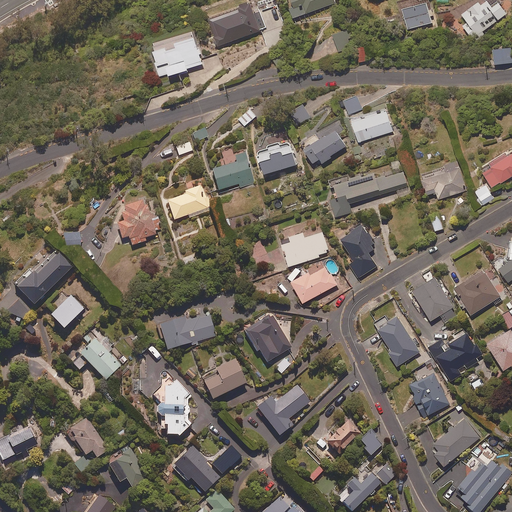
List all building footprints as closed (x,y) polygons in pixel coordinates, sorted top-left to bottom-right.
[(271,14),(256,20),(248,0),(247,0),(236,4),(238,8),(208,19),(218,46),(260,31),(275,25),(271,14)] [(335,3),(334,0),(291,0),(293,6),(289,8),(293,17),(335,3)] [(507,13),(498,1),(492,6),(487,0),(486,0),(481,5),(478,1),(461,14),(468,22),(462,27),(473,40),(507,13)] [(432,22),(430,15),(434,14),(432,7),(428,8),(426,2),(403,8),(408,28),(432,22)] [(354,47),(349,29),(333,33),(338,51),(354,47)] [(158,77),(160,76),(202,65),(193,32),(153,43),(154,49),(152,50),(156,62),(155,62),(158,77)] [(367,60),(364,45),(357,46),(359,62),(367,60)] [(511,59),(511,46),(493,47),(494,64),(511,62),(511,59)] [(362,109),(356,95),(343,100),(349,114),(362,109)] [(311,118),(303,104),(289,111),(297,125),(311,118)] [(393,131),(385,107),(351,118),(358,142),(393,131)] [(256,116),(250,108),(238,118),(244,126),(256,116)] [(343,130),(336,119),(320,129),(321,131),(301,144),(313,163),(319,159),(322,163),(331,157),(330,155),(346,145),(338,133),(343,130)] [(207,137),(204,128),(191,133),(194,142),(207,137)] [(260,161),(264,174),(297,163),(291,145),(291,144),(291,143),(290,143),(290,142),(289,142),(289,141),(288,141),(287,141),(286,141),(280,143),(279,140),(267,143),(267,146),(261,148),(260,148),(259,148),(259,149),(258,149),(258,150),(258,151),(257,151),(257,152),(258,153),(258,154),(257,154),(259,161),(260,161)] [(193,150),(189,142),(176,147),(179,155),(193,150)] [(233,156),(231,150),(221,152),(225,165),(212,169),(218,190),(239,184),(240,188),(254,184),(245,152),(233,156)] [(504,152),(488,162),(490,166),(482,171),(495,192),(502,187),(500,184),(511,176),(511,152),(506,156),(504,152)] [(349,172),(328,178),(330,189),(333,188),(336,196),(329,198),(334,218),(353,212),(350,203),(397,190),(400,199),(411,196),(399,160),(391,162),(393,171),(375,176),(374,173),(362,176),(361,174),(350,177),(349,172)] [(466,191),(457,160),(444,164),(446,169),(432,173),(433,176),(422,179),(427,196),(436,193),(438,199),(466,191)] [(189,218),(209,211),(209,200),(205,189),(203,190),(201,184),(183,191),(184,194),(166,200),(173,220),(188,214),(189,218)] [(494,198),(486,185),(475,191),(483,205),(494,198)] [(146,205),(145,202),(141,203),(141,201),(123,205),(124,211),(120,212),(122,221),(117,222),(121,241),(129,239),(130,246),(146,242),(145,238),(156,235),(155,231),(161,229),(158,218),(152,219),(149,205),(146,205)] [(374,249),(372,245),(377,242),(370,230),(367,231),(361,222),(350,229),(352,232),(341,238),(352,258),(350,260),(359,277),(377,266),(369,252),(374,249)] [(305,237),(303,232),(289,236),(291,241),(282,244),(289,266),(319,256),(319,254),(329,251),(323,231),(305,237)] [(79,232),(63,232),(63,245),(79,245),(79,232)] [(70,269),(54,252),(31,273),(27,269),(12,283),(32,304),(70,269)] [(194,255),(183,259),(186,266),(196,261),(194,255)] [(508,283),(511,279),(511,259),(498,269),(508,283)] [(337,285),(327,265),(312,273),(311,270),(291,281),(303,303),(337,285)] [(502,300),(483,269),(454,287),(471,315),(493,301),(496,304),(502,300)] [(446,323),(458,316),(435,276),(413,290),(431,320),(440,314),(446,323)] [(82,309),(69,295),(49,315),(62,328),(82,309)] [(511,316),(509,311),(501,315),(508,328),(511,326),(511,316)] [(290,348),(270,312),(267,314),(269,316),(244,330),(256,352),(259,350),(266,362),(290,348)] [(215,336),(209,314),(184,320),(183,316),(158,323),(165,350),(215,336)] [(420,352),(398,315),(386,322),(384,319),(375,324),(391,351),(389,353),(397,366),(420,352)] [(511,365),(511,330),(511,328),(487,344),(504,370),(511,365)] [(109,352),(112,349),(110,347),(113,344),(105,336),(102,339),(92,329),(83,338),(89,344),(70,362),(78,370),(87,362),(105,380),(121,364),(109,352)] [(474,344),(467,332),(446,344),(449,349),(437,356),(451,380),(480,363),(477,357),(483,354),(476,343),(474,344)] [(291,363),(285,358),(275,369),(281,374),(291,363)] [(245,382),(234,359),(200,376),(211,399),(245,382)] [(160,387),(152,393),(159,401),(155,406),(156,412),(160,416),(160,428),(166,428),(166,434),(178,435),(191,423),(188,420),(188,413),(190,413),(190,407),(187,407),(187,398),(191,396),(167,371),(166,371),(165,370),(164,370),(163,371),(162,371),(161,372),(160,373),(160,374),(160,387)] [(434,372),(409,384),(414,394),(412,395),(424,418),(450,404),(434,372)] [(310,402),(297,385),(275,402),(270,396),(256,407),(278,435),(292,425),(288,419),(310,402)] [(109,452),(86,417),(69,429),(74,436),(72,437),(84,455),(91,450),(97,460),(109,452)] [(482,436),(466,417),(433,443),(439,450),(435,453),(444,466),(472,444),(478,451),(483,447),(477,440),(482,436)] [(324,438),(326,440),(325,441),(330,446),(331,445),(334,449),(337,446),(340,450),(359,432),(348,420),(339,428),(338,426),(324,438)] [(0,438),(0,458),(1,460),(4,466),(27,454),(25,450),(37,445),(28,428),(9,438),(7,435),(0,438)] [(365,446),(363,448),(370,456),(381,445),(374,438),(376,436),(370,429),(359,439),(365,446)] [(119,450),(122,454),(106,464),(119,482),(125,478),(131,487),(148,476),(130,449),(127,445),(119,450)] [(208,462),(192,445),(172,464),(187,480),(190,478),(203,492),(219,477),(206,463),(208,462)] [(93,465),(85,455),(74,464),(81,474),(93,465)] [(464,511),(479,511),(501,487),(504,489),(508,485),(505,482),(511,474),(493,458),(486,466),(481,462),(474,471),(472,470),(458,487),(465,492),(462,496),(470,503),(463,511),(464,511)] [(396,473),(387,463),(386,462),(385,462),(384,462),(383,462),(382,462),(381,462),(380,462),(379,462),(378,463),(377,463),(370,471),(365,466),(346,484),(352,491),(341,502),(350,511),(382,481),(384,484),(396,473)] [(74,488),(67,483),(62,489),(69,495),(74,488)] [(231,511),(234,509),(217,490),(205,500),(213,508),(208,511),(207,511),(202,507),(196,511),(231,511)] [(303,511),(282,490),(260,511),(258,511),(303,511)]
